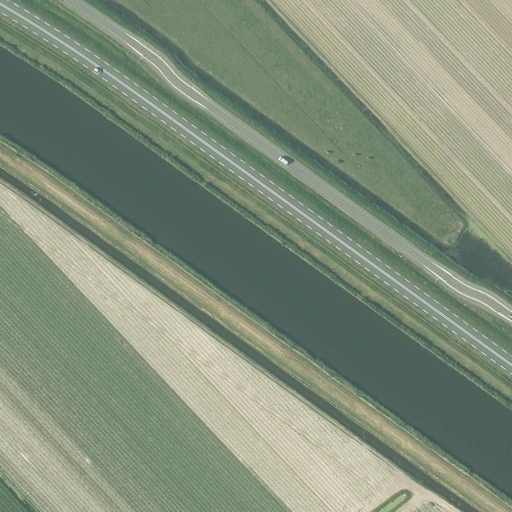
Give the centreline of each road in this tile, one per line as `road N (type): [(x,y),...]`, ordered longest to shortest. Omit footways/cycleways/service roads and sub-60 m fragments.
road 1 (primary): [(511,366),(0,5)]
road 2 (unclassified): [(511,318),(458,288),(68,0)]
